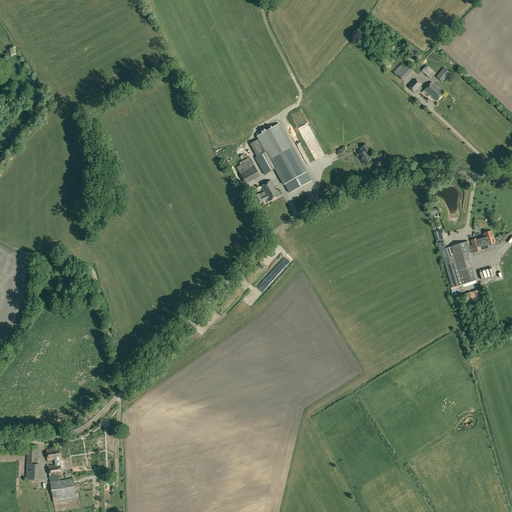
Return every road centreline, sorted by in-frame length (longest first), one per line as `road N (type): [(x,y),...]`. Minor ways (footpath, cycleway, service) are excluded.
road 1 (unclassified): [(0,442),(85,429),(292,221),(339,197),(417,172),(511,183)]
road 2 (track): [(0,243),(87,269),(124,394)]
